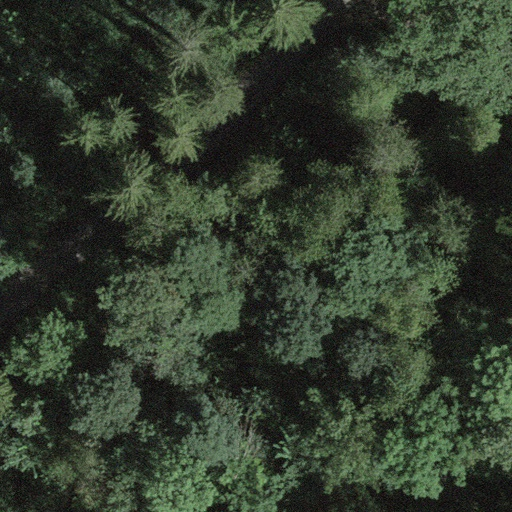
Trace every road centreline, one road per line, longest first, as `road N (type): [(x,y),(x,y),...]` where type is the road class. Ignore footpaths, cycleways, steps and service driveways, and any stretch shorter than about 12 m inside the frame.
road 1 (track): [(330,0),(210,147),(0,306)]
road 2 (track): [(511,96),(327,8)]
